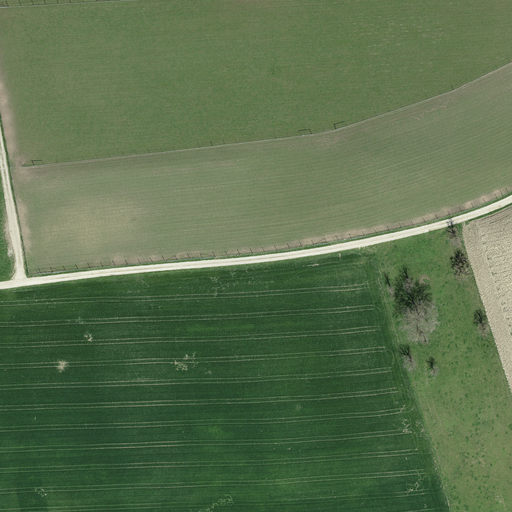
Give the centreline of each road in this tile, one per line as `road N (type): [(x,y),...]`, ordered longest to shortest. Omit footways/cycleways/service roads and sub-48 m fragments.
road 1 (track): [(0,285),(316,252),(481,214),(511,196)]
road 2 (track): [(20,283),(0,161)]
